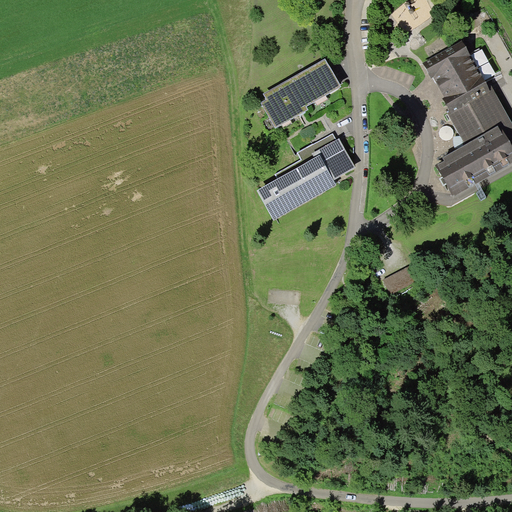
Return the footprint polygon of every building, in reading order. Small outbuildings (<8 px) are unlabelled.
[(489,86),(466,46),(427,68),(432,79),(433,78),(447,103),(446,104),(450,112),(448,113),(465,144),(443,157),(445,160),(436,165),(442,177),(447,184),(453,196),(455,195),(511,163),(511,121),(491,85),(489,86)] [(341,86),(325,58),(264,93),(267,99),(261,103),(276,128),(282,125),(291,120),(309,109),(307,106),(315,102),(326,95),(341,86)] [(328,99),(326,95),(315,102),(317,105),(328,99)] [(356,167),(339,138),(336,140),(332,133),(297,153),(301,159),(275,174),(277,177),(257,189),(274,220),(337,185),(334,179),(356,167)] [(417,281),(410,266),(383,279),(391,295),(417,281)]
